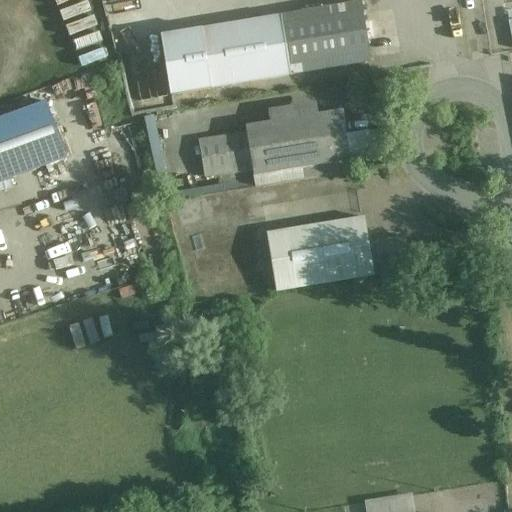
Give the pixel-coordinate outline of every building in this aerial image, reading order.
[(360,3),(281,16),(291,75),(370,62),(360,3)] [(281,15),(201,29),(210,89),(291,75),(281,16),(281,15)] [(210,89),(201,29),(160,36),(169,95),(210,89)] [(46,102),(0,118),(0,183),(67,159),(46,102)] [(342,111),(245,127),(246,134),(252,170),(253,176),(254,176),(349,161),(370,157),(366,133),(346,136),(342,111)] [(377,131),(366,133),(370,157),(381,155),(377,131)] [(246,134),(199,142),(205,178),(252,170),(246,134)] [(349,161),(254,176),(255,187),(351,171),(349,161)] [(363,218),(267,234),(276,292),(372,276),(368,247),(363,218)] [(405,237),(384,241),(381,245),(368,247),(372,276),(410,270),(405,237)]
